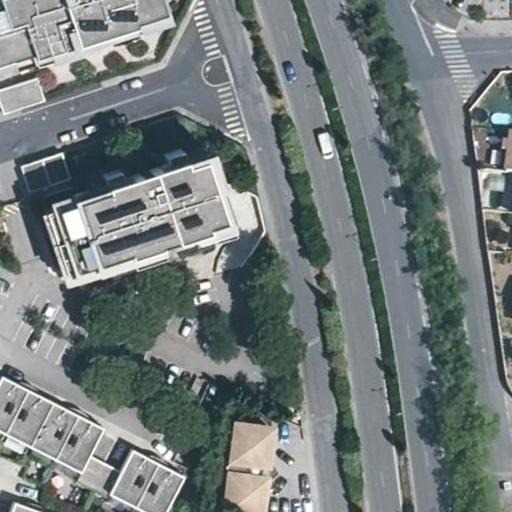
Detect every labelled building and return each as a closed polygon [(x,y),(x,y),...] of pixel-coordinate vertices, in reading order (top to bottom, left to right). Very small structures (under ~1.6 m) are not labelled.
[(0,0),(0,60),(11,57),(32,50),(33,54),(75,41),(105,32),(134,22),(126,0),(0,0)] [(126,0),(134,22),(136,28),(168,17),(162,0),(126,0)] [(137,32),(136,28),(134,22),(105,32),(108,41),(137,32)] [(78,51),(75,41),(33,54),(36,64),(78,51)] [(0,60),(0,70),(14,66),(11,57),(0,60)] [(37,76),(0,88),(0,102),(3,112),(44,98),(37,76)] [(165,161),(183,155),(180,145),(162,151),(165,161)] [(62,152),(21,166),(29,191),(71,177),(62,152)] [(207,226),(211,225),(232,218),(209,152),(185,160),(207,226)] [(74,192),(75,197),(70,199),(57,204),(43,208),(51,232),(64,271),(96,260),(97,264),(112,259),(207,226),(185,160),(183,155),(165,161),(121,176),(88,188),(74,192)] [(88,188),(121,176),(118,166),(84,178),(88,188)] [(207,226),(112,259),(116,269),(169,251),(211,237),(207,226)] [(96,260),(64,271),(62,272),(65,281),(99,270),(97,264),(96,260)] [(103,425),(1,374),(0,376),(0,428),(81,469),(76,478),(107,494),(109,491),(151,511),(162,511),(183,472),(131,446),(120,468),(89,453),(103,425)] [(262,462),(269,458),(273,430),(270,426),(239,421),(234,425),(224,502),(227,509),(248,511),(256,511),(262,507),(266,481),(261,475),(262,462)] [(279,471),(269,458),(262,462),(261,475),(266,481),(279,471)] [(49,511),(14,499),(9,511),(49,511)]
